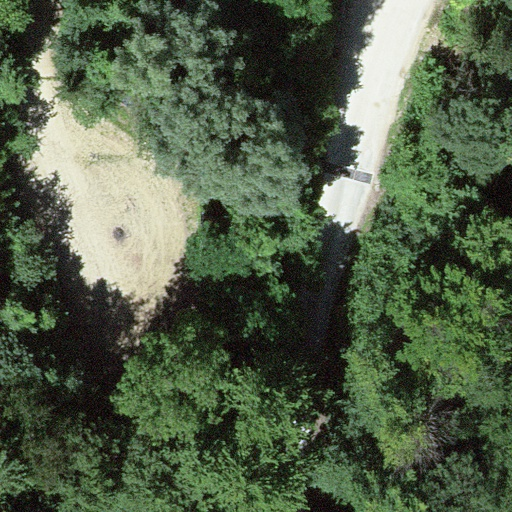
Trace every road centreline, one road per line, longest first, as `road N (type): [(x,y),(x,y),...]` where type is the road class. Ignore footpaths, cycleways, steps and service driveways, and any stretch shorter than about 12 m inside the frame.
road 1 (track): [(38,0),(24,21),(18,127),(52,250),(110,350),(121,422),(91,511)]
road 2 (track): [(289,511),(311,320),(394,0)]
